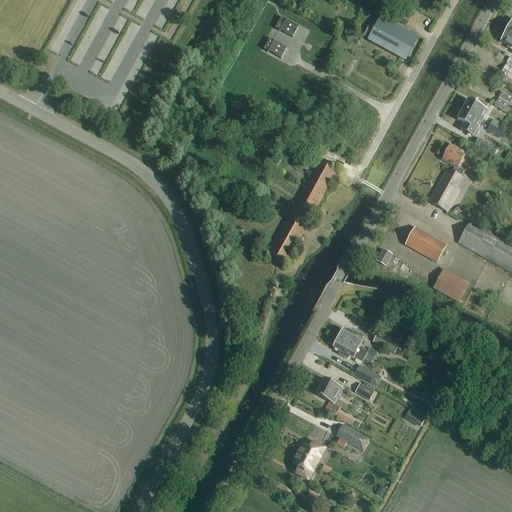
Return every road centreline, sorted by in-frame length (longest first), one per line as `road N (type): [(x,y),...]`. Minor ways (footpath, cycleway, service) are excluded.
road 1 (unclassified): [(212,511),(494,0)]
road 2 (unclassified): [(136,511),(200,396),(211,358),(208,307),(182,224),(142,171),(0,90)]
road 3 (unclassified): [(454,0),(355,178)]
